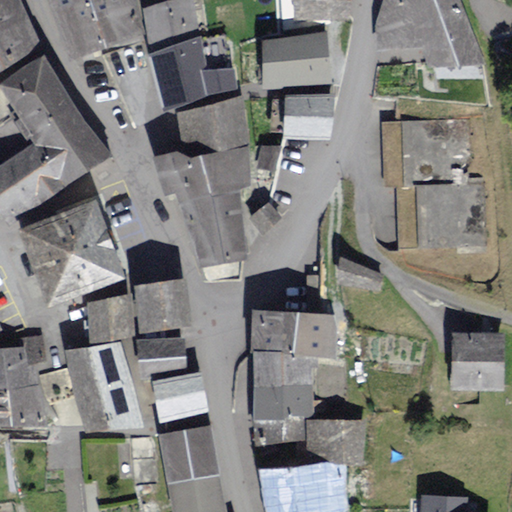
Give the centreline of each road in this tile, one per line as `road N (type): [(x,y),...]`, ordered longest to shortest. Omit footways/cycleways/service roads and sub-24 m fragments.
road 1 (tertiary): [(370,0),(345,108),(303,224),(234,307),(219,416)]
road 2 (residential): [(184,262),(130,153),(49,47)]
road 3 (residential): [(0,246),(31,302),(48,310),(184,262)]
road 4 (residential): [(219,416),(210,331),(184,262)]
